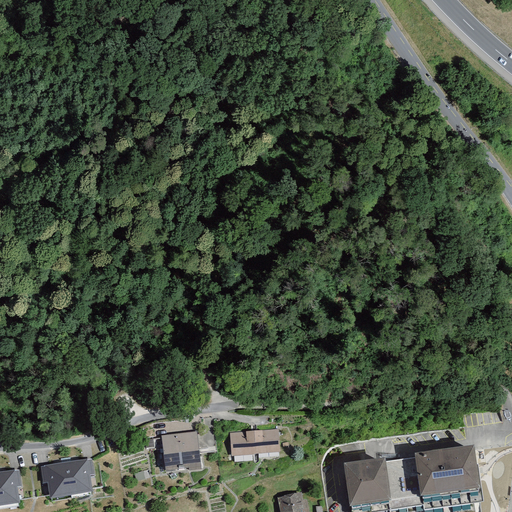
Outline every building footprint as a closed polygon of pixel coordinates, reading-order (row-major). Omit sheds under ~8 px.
[(279,429),(230,433),(232,457),(280,453),(279,429)] [(202,471),(197,432),(162,436),(166,472),(189,470),(189,472),(202,471)] [(345,467),(352,511),(406,511),(421,510),(421,511),(475,511),(475,504),(484,502),(475,446),(345,467)] [(92,460),(41,467),(43,484),(48,483),(51,500),(93,493),(91,477),(94,476),(92,460)] [(20,471),(0,473),(0,507),(20,505),(18,488),(22,487),(20,471)] [(302,493),(277,499),(280,511),(309,511),(307,500),(304,501),(302,493)]
